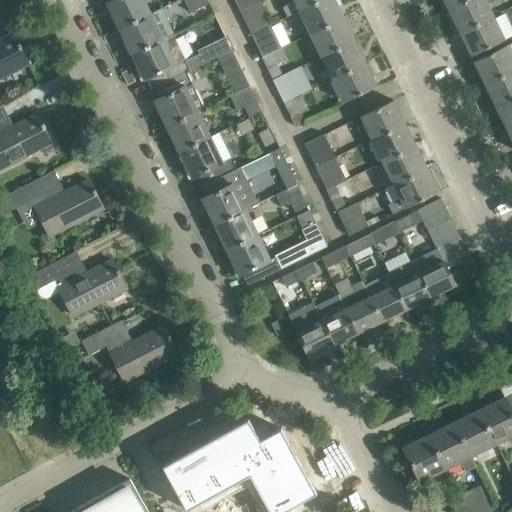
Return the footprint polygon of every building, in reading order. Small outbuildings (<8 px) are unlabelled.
[(111,0),(107,2),(119,26),(115,28),(116,30),(120,28),(149,14),(142,0),(111,0)] [(209,2),(207,0),(193,0),(197,8),(209,2)] [(257,0),(234,0),(240,11),(259,2),(257,0)] [(321,0),(294,0),(295,1),(282,6),(287,17),(300,11),(321,0)] [(321,0),(300,11),(311,33),(343,18),(334,0),(321,0)] [(469,0),(439,0),(445,11),(449,9),(450,10),(469,0)] [(469,0),(450,10),(455,20),(451,22),(456,33),(460,31),(461,32),(493,16),(486,3),(492,0),(469,0)] [(240,11),(251,34),(259,30),(254,20),(265,15),(259,2),(240,11)] [(132,53),(161,39),(149,14),(120,28),(131,51),(127,53),(128,55),(132,53)] [(472,55),(504,39),(493,16),(461,32),(472,55)] [(343,18),(311,33),(322,56),(354,40),(343,18)] [(270,25),(259,30),(251,34),(262,57),(281,48),(270,25)] [(0,77),(28,62),(21,48),(22,47),(20,43),(19,43),(13,33),(0,40),(0,77)] [(217,33),(206,38),(214,54),(225,48),(217,33)] [(171,34),(161,39),(132,53),(143,77),(140,79),(141,81),(150,76),(155,86),(152,88),(186,72),(189,71),(171,34)] [(331,76),(333,79),(365,63),(354,40),(322,56),(328,70),(321,73),(324,80),(331,76)] [(486,84),(511,71),(511,55),(507,44),(474,60),(486,84)] [(262,57),(273,79),(281,76),(276,65),(287,60),(281,48),(262,57)] [(365,63),(333,79),(344,101),(376,86),(365,63)] [(241,68),(226,75),(235,93),(250,86),(241,68)] [(273,79),(285,102),(292,99),(305,93),(294,70),(281,76),(273,79)] [(511,99),(511,71),(486,84),(497,107),(511,99)] [(192,84),(186,72),(152,88),(152,89),(156,87),(161,97),(154,100),(166,124),(163,126),(163,127),(167,126),(197,112),(185,87),(192,84)] [(243,105),(249,118),(262,112),(250,86),(235,93),(228,97),(234,109),(243,105)] [(292,99),(285,102),(296,126),(304,122),(292,99)] [(508,130),(511,127),(511,99),(497,107),(508,130)] [(393,100),(360,116),(372,139),(404,123),(393,100)] [(209,137),(197,112),(167,126),(178,149),(175,151),(176,153),(179,151),(209,137)] [(0,121),(0,169),(52,142),(44,127),(45,127),(43,122),(42,123),(37,114),(13,126),(9,117),(0,121)] [(372,139),(383,162),(416,146),(404,123),(372,139)] [(258,132),(265,146),(275,141),(268,127),(258,132)] [(305,144),(316,166),(335,157),(324,134),(305,144)] [(221,162),(209,137),(179,151),(191,175),(187,177),(188,179),(198,174),(203,184),(199,186),(200,186),(203,185),(234,170),(228,159),(221,162)] [(383,162),(394,185),(427,169),(416,146),(383,162)] [(271,152),(288,189),(297,184),(280,148),(271,152)] [(334,186),(346,180),(335,157),(316,166),(327,189),(334,186)] [(234,170),(203,185),(208,195),(202,198),(214,222),(210,224),(211,225),(214,224),(245,209),(259,203),(242,166),(234,170)] [(430,167),(427,169),(394,185),(401,198),(387,204),(391,214),(438,191),(433,182),(436,181),(430,167)] [(46,190),(40,177),(6,194),(14,209),(31,200),(49,235),(103,208),(96,193),(97,193),(95,188),(93,189),(88,179),(65,191),(60,183),(46,190)] [(308,206),(297,184),(288,189),(276,195),(281,206),(290,202),(295,212),(308,206)] [(327,189),(338,213),(346,209),(334,186),(327,189)] [(418,209),(423,219),(446,208),(441,198),(418,209)] [(368,227),(357,203),(346,209),(338,213),(349,236),(368,227)] [(423,219),(427,229),(451,218),(446,208),(423,219)] [(257,234),(245,209),(214,224),(226,247),(222,249),(223,251),(257,234)] [(410,214),(394,221),(399,231),(414,224),(410,214)] [(427,229),(432,239),(456,227),(451,218),(427,229)] [(394,221),(369,234),(374,243),(399,231),(394,221)] [(460,237),(456,227),(432,239),(437,248),(460,237)] [(269,259),(257,234),(223,251),(226,249),(238,273),(234,275),(235,277),(245,272),(250,282),(247,284),(247,285),(282,268),(276,255),(269,259)] [(369,234),(345,245),(350,255),(374,243),(369,234)] [(465,247),(460,237),(437,248),(437,249),(442,258),(465,247)] [(326,267),(350,255),(345,245),(321,257),(326,267)] [(442,258),(448,268),(470,257),(465,247),(442,258)] [(414,261),(431,296),(456,284),(448,268),(442,258),(437,249),(414,261)] [(385,265),(390,274),(406,308),(431,296),(414,261),(410,253),(385,265)] [(69,270),(63,257),(30,274),(38,288),(56,279),(74,315),(127,288),(119,274),(121,273),(118,268),(117,269),(112,259),(80,275),(76,267),(69,270)] [(313,262),(297,269),(302,279),(317,271),(313,262)] [(302,279),(297,269),(281,277),(286,287),(302,279)] [(390,274),(365,286),(382,320),(406,308),(390,274)] [(341,298),(358,332),(382,320),(365,286),(363,281),(352,287),(354,292),(341,298)] [(340,295),(316,307),(334,344),(358,332),(341,298),(340,295)] [(299,311),(307,327),(297,332),(309,356),(334,344),(316,307),(314,304),(299,311)] [(114,323),(82,340),(90,354),(107,346),(125,381),(178,353),(171,339),(172,338),(170,334),(168,335),(163,325),(132,341),(127,332),(121,336),(114,323)] [(60,350),(65,348),(70,345),(66,336),(60,339),(55,341),(60,350)] [(511,393),(479,410),(496,442),(511,433),(511,393)] [(455,422),(471,454),(496,442),(479,410),(455,422)] [(306,511),(298,510),(300,501),(316,492),(307,476),(310,467),(301,465),(296,455),(298,446),(289,444),(281,427),(271,432),(265,421),(253,427),(248,418),(232,427),(223,424),(220,433),(211,438),(202,436),(199,445),(190,450),(180,448),(178,456),(162,465),(171,481),(169,486),(172,492),(177,493),(186,509),(202,500),(212,503),(214,494),(223,489),(232,491),(235,482),(249,475),(257,489),(254,498),(263,500),(269,511),(306,511)] [(455,422),(429,435),(445,467),(459,460),(465,471),(476,466),(470,454),(471,454),(455,422)] [(397,467),(407,486),(445,467),(429,435),(403,447),(410,461),(397,467)] [(149,511),(129,477),(69,511),(149,511)] [(449,498),(454,509),(486,495),(481,484),(449,498)] [(454,509),(455,511),(477,511),(491,506),(486,495),(454,509)]
